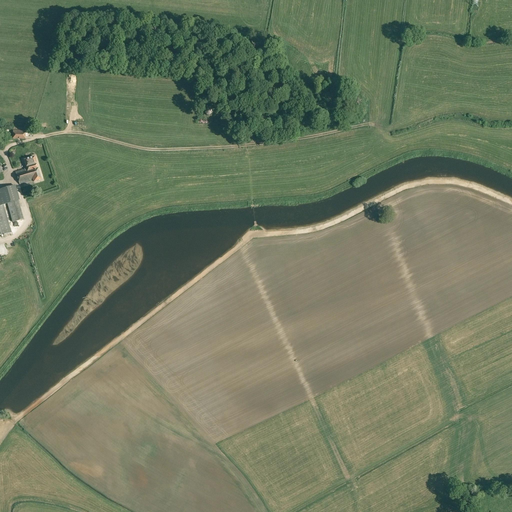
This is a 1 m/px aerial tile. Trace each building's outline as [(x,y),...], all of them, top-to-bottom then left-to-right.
[(206,116),(210,117),(212,115),(213,113),(214,110),(207,108),(205,113),(206,116)] [(13,139),(25,139),(25,131),(13,130),(13,139)] [(16,172),(18,178),(39,172),(35,157),(24,160),(28,168),(16,172)] [(18,178),(20,184),(33,180),(34,182),(41,179),(39,172),(18,178)] [(15,186),(0,189),(0,236),(11,233),(2,204),(19,200),(15,186)] [(18,200),(7,203),(13,222),(23,219),(18,200)] [(109,210),(101,215),(104,219),(112,215),(109,210)] [(95,229),(99,227),(95,219),(91,221),(95,229)] [(27,246),(30,251),(38,247),(35,242),(27,246)]
